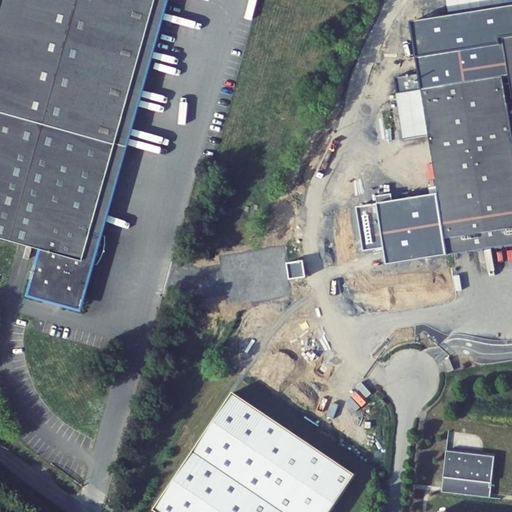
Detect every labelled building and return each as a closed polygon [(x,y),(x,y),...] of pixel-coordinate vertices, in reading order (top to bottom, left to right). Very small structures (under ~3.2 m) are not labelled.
[(112,139),(123,143),(163,0),(0,0),(0,237),(38,248),(27,288),(64,299),(68,304),(81,295),(77,289),(78,284),(83,286),(91,259),(96,261),(98,256),(101,252),(102,247),(103,242),(104,237),(104,232),(87,227),(112,139)] [(391,243),(394,260),(511,241),(511,3),(420,17),(428,69),(403,72),(405,88),(393,90),(395,106),(406,104),(432,101),(437,130),(445,181),(437,183),(438,191),(364,202),(371,246),(391,243)] [(406,104),(411,134),(437,130),(432,101),(406,104)] [(383,328),(389,334),(398,327),(391,320),(383,328)] [(450,360),(444,362),(448,372),(454,371),(450,360)] [(166,511),(329,511),(357,475),(238,388),(154,503),(166,511)]
